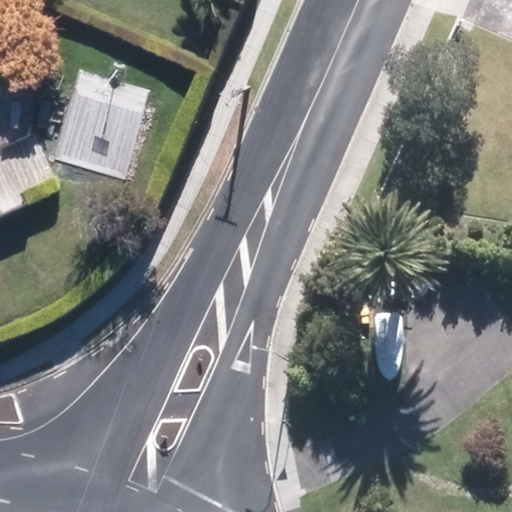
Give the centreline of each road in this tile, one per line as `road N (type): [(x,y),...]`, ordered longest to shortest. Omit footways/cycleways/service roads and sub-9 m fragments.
road 1 (residential): [(55,511),(130,385),(251,247)]
road 2 (residential): [(251,247),(358,0)]
road 3 (residential): [(251,247),(206,511)]
